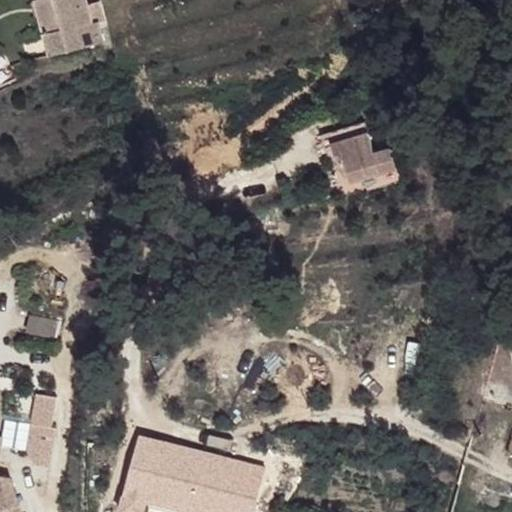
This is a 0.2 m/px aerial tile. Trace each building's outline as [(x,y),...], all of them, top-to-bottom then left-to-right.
[(30,0),(39,62),(93,50),(89,30),(96,29),(92,9),(79,11),(76,0),(30,0)] [(357,107),(312,120),(322,155),(337,151),(343,167),(385,154),(379,132),(367,135),(357,107)] [(51,438),(25,432),(19,455),(26,472),(42,476),(51,438)] [(195,465),(137,449),(130,481),(134,482),(127,508),(145,511),(148,499),(201,511),(210,511),(223,459),(198,453),(195,465)] [(0,511),(18,511),(0,480),(0,511)]
